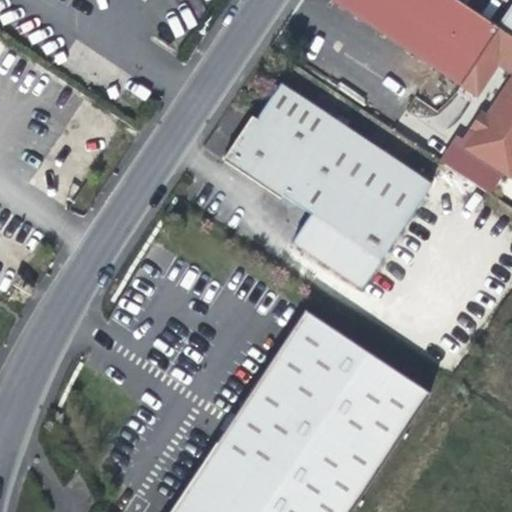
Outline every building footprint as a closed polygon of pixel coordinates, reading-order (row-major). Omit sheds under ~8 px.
[(374,31),(393,0),(333,0),(333,1),(374,31)] [(423,64),(455,10),(440,0),(394,0),(374,31),(423,64)] [(511,46),(455,10),(423,64),(477,100),(499,67),(511,74),(511,46)] [(511,11),(502,26),(511,32),(511,11)] [(511,76),(485,118),(489,121),(480,134),(476,131),(464,149),(510,179),(511,175),(511,76)] [(431,186),(280,85),(256,121),(251,118),(239,136),(222,161),(280,200),(283,197),(311,215),(292,243),(361,290),(431,186)] [(480,115),(471,128),(476,131),(480,134),(489,121),(485,118),(480,115)] [(240,407),(170,511),(351,511),(429,395),(304,312),(240,407)]
